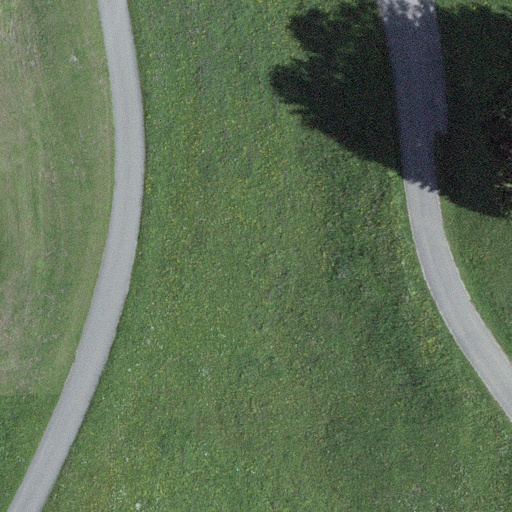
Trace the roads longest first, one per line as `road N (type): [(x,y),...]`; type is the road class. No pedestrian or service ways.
road 1 (unclassified): [(123,0),(136,97),(136,212),(84,419),(38,511)]
road 2 (unclassified): [(511,378),(472,312),(407,0)]
